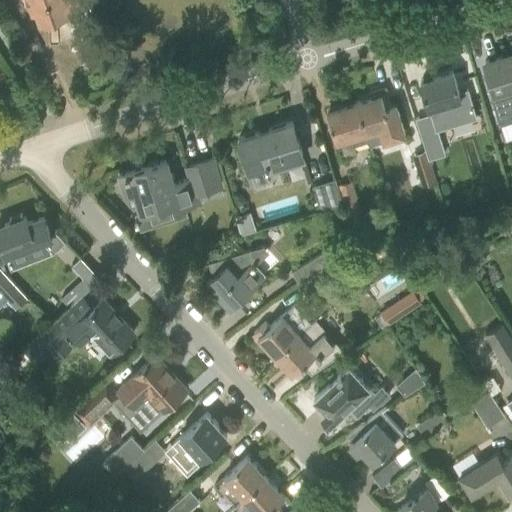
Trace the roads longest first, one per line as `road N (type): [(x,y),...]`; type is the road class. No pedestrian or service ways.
road 1 (residential): [(357,511),(28,153)]
road 2 (residential): [(28,153),(308,62)]
road 3 (residential): [(308,62),(511,0)]
